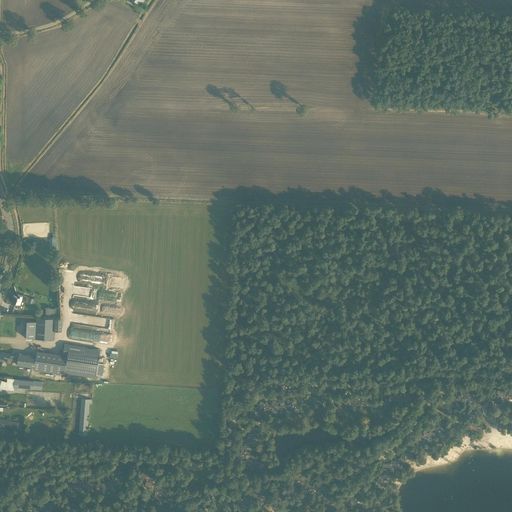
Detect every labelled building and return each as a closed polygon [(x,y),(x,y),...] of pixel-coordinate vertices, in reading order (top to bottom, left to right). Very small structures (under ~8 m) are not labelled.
[(12,302),(15,302),(13,307),(22,309),(23,304),(24,301),(26,301),(27,297),(18,294),(18,296),(13,295),(12,302)] [(58,309),(46,308),(46,315),(58,316),(58,309)] [(36,339),(45,339),(54,339),(54,325),(61,325),(62,319),(46,318),(36,317),(36,322),(27,321),(26,338),(36,339)] [(78,338),(111,343),(111,344),(112,344),(113,335),(111,335),(111,336),(86,333),(86,334),(79,333),(78,338)] [(100,349),(64,344),(62,354),(37,350),(36,356),(18,353),(17,364),(35,367),(34,371),(60,375),(60,373),(65,374),(65,371),(96,376),(96,374),(103,375),(105,360),(99,359),(100,349)] [(0,352),(0,360),(3,362),(4,358),(7,359),(6,363),(11,364),(14,357),(11,356),(12,354),(1,351),(1,353),(0,352)] [(7,378),(7,382),(0,379),(0,389),(1,390),(2,388),(13,389),(13,388),(17,389),(17,387),(33,389),(41,390),(42,382),(7,378)] [(439,403),(438,408),(442,409),(441,411),(444,412),(444,411),(447,412),(448,408),(451,409),(452,406),(455,407),(456,403),(460,404),(461,401),(464,402),(465,398),(469,399),(468,405),(470,405),(470,407),(473,408),(474,404),(478,405),(477,411),(479,411),(479,413),(482,414),(483,410),(486,411),(488,405),(492,406),(493,403),(497,404),(497,401),(501,402),(502,398),(505,399),(505,400),(508,401),(509,398),(511,399),(511,394),(511,395),(511,392),(511,389),(509,389),(508,394),(504,393),(505,391),(502,391),(501,393),(499,392),(499,390),(497,390),(496,393),(498,393),(497,397),(496,396),(493,395),(493,397),(491,396),(488,395),(487,398),(489,398),(488,402),(487,401),(486,405),(485,404),(485,406),(481,405),(482,403),(479,402),(479,399),(476,398),(476,399),(472,398),(473,397),(470,396),(470,393),(467,393),(464,392),(464,391),(461,390),(460,393),(460,395),(459,395),(458,397),(458,398),(455,398),(455,396),(452,395),(451,398),(452,398),(451,400),(450,400),(449,403),(445,402),(444,403),(441,403),(441,404),(439,403)] [(250,413),(249,416),(255,418),(256,414),(259,415),(260,412),(264,413),(265,409),(268,410),(268,412),(271,412),(272,410),(276,411),(277,409),(281,410),(280,414),(282,415),(283,413),(286,414),(286,410),(290,411),(291,410),(294,411),(294,408),(299,409),(301,403),(306,404),(306,402),(310,403),(309,406),(314,407),(315,403),(322,405),(323,400),(326,401),(327,398),(323,396),(323,394),(321,394),(320,397),(315,396),(315,397),(313,396),(312,400),(307,399),(304,399),(305,394),(302,393),(300,398),(297,397),(296,399),(295,399),(294,404),(290,403),(290,405),(288,404),(288,405),(284,404),(283,405),(280,404),(280,406),(278,405),(278,407),(274,406),(276,401),(273,400),(271,405),(267,404),(268,403),(265,402),(265,403),(263,403),(263,402),(260,401),(259,404),(261,405),(260,408),(258,408),(258,407),(256,407),(256,408),(254,408),(254,407),(251,406),(250,409),(252,410),(251,413),(250,413)] [(335,407),(335,411),(339,412),(338,415),(340,416),(341,415),(343,415),(344,411),(348,412),(349,409),(352,410),(353,406),(357,407),(358,404),(361,405),(362,402),(366,403),(365,408),(368,409),(367,412),(369,412),(371,408),(375,409),(374,415),(375,415),(375,416),(379,417),(380,414),(385,415),(385,413),(384,413),(385,409),(389,410),(390,406),(393,407),(394,404),(398,405),(399,401),(402,402),(402,404),(405,405),(406,402),(410,403),(411,399),(408,398),(410,394),(406,393),(405,398),(401,397),(402,395),(399,394),(399,396),(397,395),(397,394),(394,394),(393,397),(394,397),(394,401),(393,400),(390,399),(390,401),(388,400),(388,399),(385,398),(384,402),(386,402),(385,405),(384,405),(383,408),(382,408),(381,409),(378,408),(379,406),(375,406),(376,403),(373,402),(372,403),(369,402),(370,400),(367,399),(367,397),(364,396),(364,397),(361,396),(361,394),(358,393),(357,397),(358,397),(357,399),(356,398),(355,401),(355,402),(352,401),(352,399),(349,398),(348,401),(349,402),(348,404),(347,403),(346,407),(342,405),(341,407),(338,406),(338,408),(335,407)] [(92,401),(82,399),(78,435),(87,436),(92,401)] [(18,422),(0,418),(0,426),(16,430),(18,422)] [(416,440),(415,443),(420,444),(419,447),(424,448),(425,444),(428,444),(429,441),(427,441),(428,438),(432,439),(433,435),(436,436),(436,435),(439,436),(440,433),(443,434),(444,431),(446,431),(446,429),(443,428),(444,424),(440,423),(439,425),(438,425),(437,428),(436,428),(435,432),(433,431),(433,432),(430,432),(430,433),(426,432),(427,430),(423,429),(423,432),(424,432),(423,435),(421,434),(421,437),(422,437),(421,441),(416,440)] [(239,452),(238,455),(241,456),(241,455),(243,456),(243,457),(245,458),(246,458),(245,461),(244,461),(243,464),(251,466),(252,464),(253,464),(253,465),(254,465),(253,469),(251,468),(251,472),(254,473),(254,472),(256,472),(256,473),(258,474),(259,471),(262,472),(263,468),(259,467),(260,464),(254,462),(255,461),(251,460),(252,456),(249,455),(249,453),(246,452),(247,447),(253,448),(253,446),(255,447),(256,443),(252,442),(253,438),(258,439),(259,437),(261,438),(262,435),(258,434),(259,430),(253,428),(252,431),(253,432),(252,435),(251,434),(250,437),(247,437),(246,440),(247,440),(246,444),(245,443),(244,446),(241,446),(240,449),(241,449),(240,453),(239,452)] [(373,479),(373,481),(375,482),(374,487),(377,488),(378,485),(382,486),(384,479),(388,480),(390,476),(387,475),(388,471),(390,472),(391,467),(398,469),(399,464),(402,465),(403,462),(404,462),(405,458),(410,460),(412,455),(409,454),(409,452),(410,450),(406,449),(405,451),(404,450),(403,453),(402,453),(400,457),(399,457),(399,458),(397,458),(396,462),(391,460),(391,461),(389,460),(388,464),(383,463),(382,466),(387,467),(386,470),(385,470),(384,475),(380,474),(380,476),(379,476),(377,480),(373,479)] [(143,473),(142,477),(146,478),(145,486),(149,487),(149,490),(152,490),(151,492),(155,493),(154,496),(156,497),(156,498),(160,499),(161,496),(164,497),(164,499),(168,500),(167,503),(171,504),(171,502),(175,503),(174,507),(177,508),(176,511),(179,511),(185,511),(185,510),(187,511),(188,508),(185,507),(184,507),(182,507),(183,506),(180,505),(180,502),(182,502),(183,499),(180,498),(179,499),(178,498),(178,497),(175,496),(175,498),(171,497),(172,492),(169,491),(168,495),(165,495),(166,493),(163,493),(163,491),(160,490),(160,489),(156,488),(156,487),(155,486),(156,484),(152,483),(153,478),(153,476),(149,475),(151,470),(147,469),(146,474),(143,473)] [(66,491),(65,494),(71,496),(72,492),(76,493),(76,490),(80,491),(81,487),(84,488),(84,490),(87,490),(88,488),(92,489),(93,487),(96,488),(95,492),(99,493),(100,491),(102,492),(103,488),(107,489),(107,488),(110,489),(111,486),(116,487),(117,481),(122,482),(123,477),(120,477),(121,472),(118,471),(117,476),(113,475),(113,477),(112,477),(110,482),(107,481),(106,483),(105,482),(105,483),(100,482),(100,483),(97,483),(96,484),(94,483),(93,484),(91,484),(92,479),(88,478),(87,483),(83,482),(84,480),(81,480),(81,481),(79,481),(79,480),(76,479),(75,482),(77,483),(76,486),(75,486),(75,485),(72,485),(72,486),(70,485),(67,484),(66,487),(68,488),(67,491),(66,491)] [(295,474),(293,480),(296,481),(296,485),(299,485),(298,487),(300,488),(301,484),(305,485),(305,489),(308,490),(307,493),(313,495),(315,488),(319,489),(318,493),(321,494),(320,497),(324,498),(323,502),(324,502),(322,508),(326,509),(325,511),(328,511),(329,511),(331,511),(332,507),(337,508),(336,511),(338,511),(339,511),(342,511),(343,508),(346,509),(346,508),(350,509),(351,506),(355,507),(357,500),(362,501),(363,497),(360,497),(361,492),(358,491),(357,496),(353,495),(352,497),(351,497),(350,501),(346,501),(346,502),(345,502),(344,503),(340,502),(339,504),(334,503),(334,504),(331,503),(330,505),(327,504),(327,503),(326,502),(327,501),(329,502),(330,496),(331,496),(332,493),(329,492),(328,494),(325,493),(325,492),(326,489),(325,489),(325,488),(326,488),(327,484),(324,483),(323,485),(320,484),(320,483),(317,482),(316,485),(313,484),(313,486),(309,485),(310,484),(307,483),(307,482),(305,481),(305,479),(302,479),(302,477),(298,476),(298,475),(295,474)] [(48,480),(43,483),(47,493),(53,490),(48,480)] [(245,511),(246,510),(241,509),(242,504),(246,505),(247,502),(250,503),(251,499),(255,500),(256,497),(259,497),(260,495),(264,496),(264,493),(266,493),(267,491),(263,490),(264,486),(260,485),(260,488),(259,488),(259,490),(256,489),(255,493),(251,492),(251,493),(249,493),(250,492),(246,491),(245,495),(247,495),(246,498),(245,498),(243,497),(242,498),(240,498),(241,497),(237,496),(237,499),(238,500),(237,503),(236,503),(235,507),(238,507),(236,511),(245,511)] [(45,511),(46,509),(52,510),(52,508),(54,509),(55,506),(51,505),(52,501),(46,499),(45,502),(46,502),(45,506),(44,506),(43,509),(40,508),(39,511),(40,511),(45,511)]
